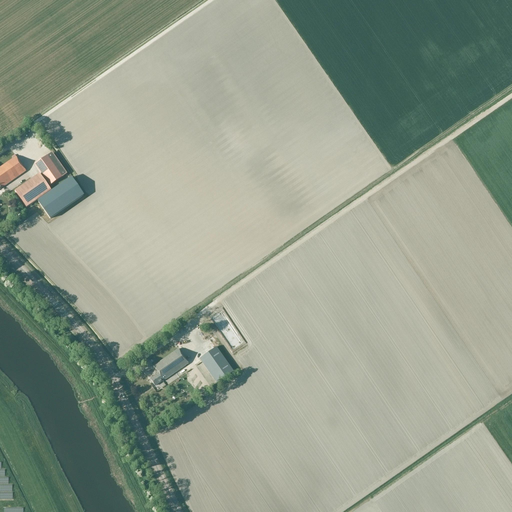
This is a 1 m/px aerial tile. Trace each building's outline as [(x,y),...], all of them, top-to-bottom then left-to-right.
[(62,177),(48,158),(47,155),(34,164),(49,186),(62,177)] [(0,189),(26,171),(15,157),(0,167),(0,189)] [(51,190),(48,187),(39,174),(15,191),(26,208),(51,190)] [(71,178),(38,201),(50,219),(84,196),(71,178)] [(192,340),(196,345),(204,340),(201,335),(192,340)] [(215,342),(196,356),(214,380),(232,366),(215,342)] [(162,382),(188,363),(178,349),(153,367),(157,374),(150,380),(155,386),(162,381),(162,382)]
